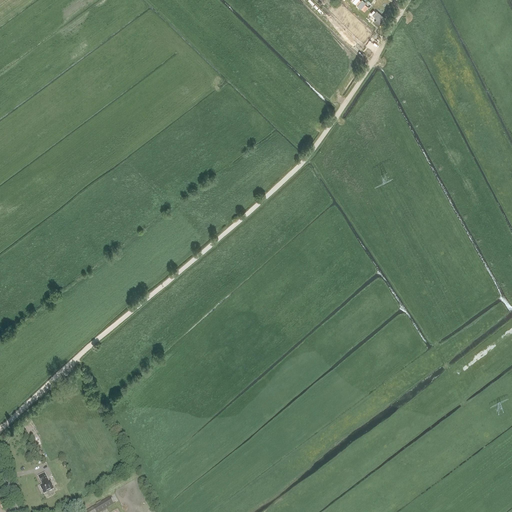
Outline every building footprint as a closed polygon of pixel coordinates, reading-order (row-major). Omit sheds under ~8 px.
[(336,5),(330,10),(340,20),(345,14),(336,5)] [(375,15),(371,20),(373,22),(375,20),(377,22),(373,26),(377,30),(384,24),(375,15)] [(371,37),(356,23),(351,29),(365,43),(371,37)] [(49,482),(45,474),(39,477),(43,485),(40,486),(44,494),(53,489),(50,482),(49,482)] [(84,511),(101,511),(114,505),(108,497),(84,511)]
